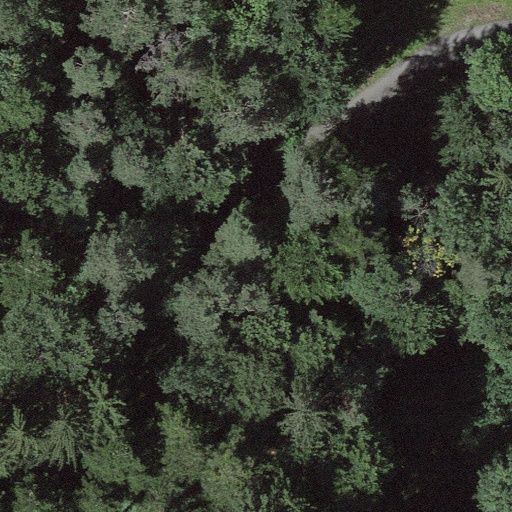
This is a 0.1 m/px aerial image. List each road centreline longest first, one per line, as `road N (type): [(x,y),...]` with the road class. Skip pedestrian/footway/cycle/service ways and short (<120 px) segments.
road 1 (track): [(511,43),(452,49),(219,197),(0,218)]
road 2 (track): [(511,331),(299,397),(0,396)]
